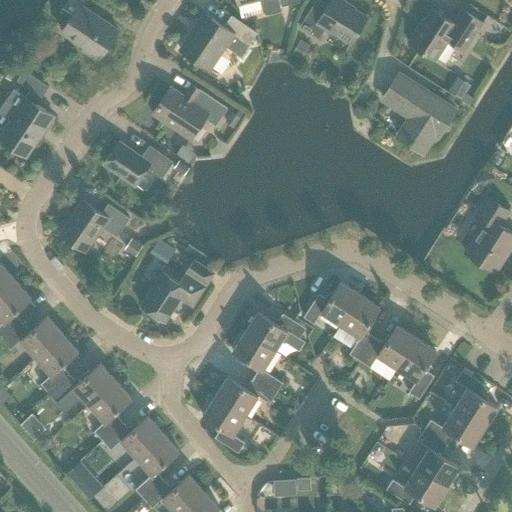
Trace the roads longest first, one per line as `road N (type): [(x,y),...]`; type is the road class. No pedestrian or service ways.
road 1 (residential): [(175,366),(79,306),(35,255),(26,220),(92,112),(134,79),(149,28),(169,0)]
road 2 (residential): [(175,366),(249,278),(341,258),(485,338)]
road 3 (residential): [(246,487),(167,403),(175,366)]
road 4 (residential): [(246,487),(272,464),(325,381)]
